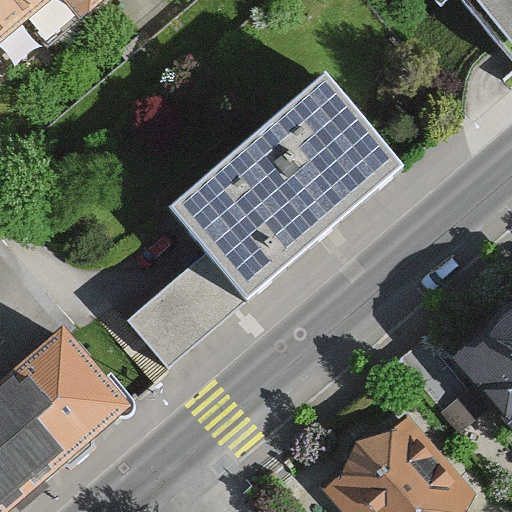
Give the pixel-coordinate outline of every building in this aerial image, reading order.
[(0,0),(0,61),(56,14),(81,44),(132,0),(0,0)] [(511,0),(450,0),(511,70),(511,0)] [(397,174),(323,87),(168,218),(198,255),(234,295),(241,305),(397,174)] [(234,295),(198,255),(129,315),(165,355),(234,295)] [(511,325),(454,375),(511,442),(511,325)] [(0,511),(15,511),(128,412),(65,341),(0,399),(0,511)] [(471,511),(474,501),(400,417),(315,491),(332,511),(471,511)]
